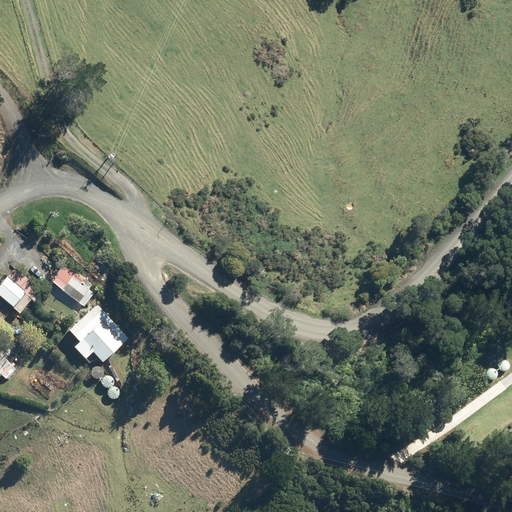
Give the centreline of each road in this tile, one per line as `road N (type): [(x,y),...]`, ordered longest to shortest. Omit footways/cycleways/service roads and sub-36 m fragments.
road 1 (unclassified): [(498,511),(361,468),(287,427),(162,296),(139,257),(136,228)]
road 2 (unclassified): [(136,228),(299,327),(357,331),(403,304),(511,193)]
road 3 (unclassified): [(0,207),(38,188),(68,187),(94,195),(136,228)]
